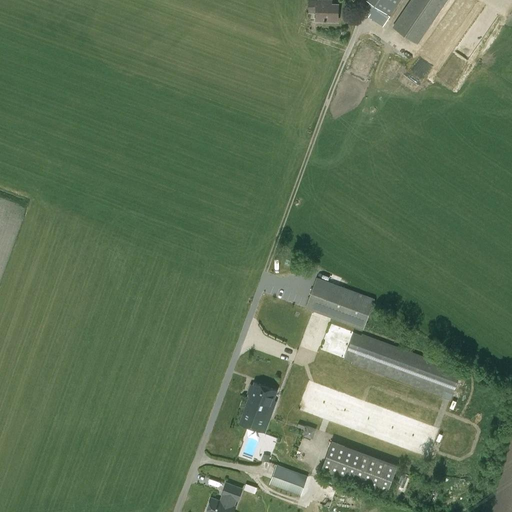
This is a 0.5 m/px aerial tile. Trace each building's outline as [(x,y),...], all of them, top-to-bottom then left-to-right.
[(338,21),(338,4),(329,4),(329,0),(318,0),(309,0),(309,11),(316,12),(316,20),(338,21)] [(365,0),(366,0),(389,16),(399,0),(365,0)] [(418,44),(447,0),(410,0),(392,27),(418,44)] [(305,307),(364,328),(375,298),(316,277),(305,307)] [(467,376),(460,374),(462,371),(330,322),(319,351),(451,400),(452,397),(459,399),(467,376)] [(250,394),(247,402),(269,411),(277,390),(254,382),(253,384),(251,384),(248,393),(250,394)] [(269,411),(247,402),(239,423),(262,431),(269,411)] [(314,437),(315,426),(304,425),(304,436),(314,437)] [(300,438),(298,460),(309,461),(311,439),(300,438)] [(331,440),(321,469),(387,493),(397,465),(331,440)] [(301,495),(308,476),(277,465),(270,484),(301,495)] [(206,511),(233,511),(236,506),(234,505),(237,499),(238,500),(242,488),(227,482),(223,494),(225,495),(223,501),(212,497),(206,511)]
